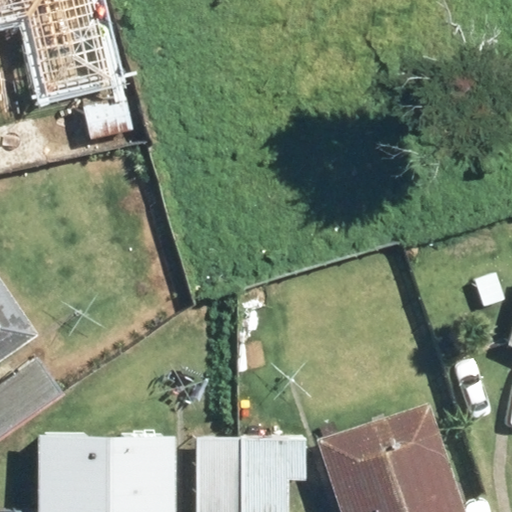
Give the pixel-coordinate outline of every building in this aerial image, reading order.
[(0,0),(0,11),(58,0),(0,0)] [(104,101),(19,121),(28,158),(113,137),(104,101)] [(0,354),(27,338),(0,295),(0,354)] [(36,359),(0,384),(0,437),(61,395),(36,359)] [(332,511),(453,511),(419,410),(310,447),(332,511)] [(36,435),(33,511),(158,511),(161,439),(36,435)] [(195,511),(280,511),(279,442),(194,444),(195,511)]
